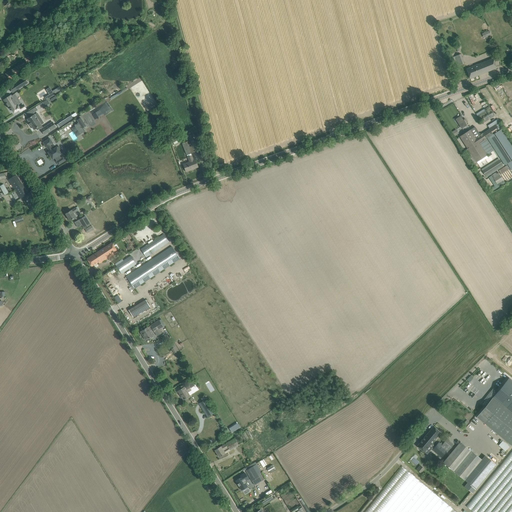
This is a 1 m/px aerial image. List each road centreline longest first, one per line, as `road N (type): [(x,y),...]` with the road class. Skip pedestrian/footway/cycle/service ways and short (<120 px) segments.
road 1 (tertiary): [(75,254),(197,184),(511,70)]
road 2 (tertiary): [(235,511),(75,254)]
road 3 (track): [(211,179),(162,0)]
road 4 (tertiary): [(75,254),(0,134)]
